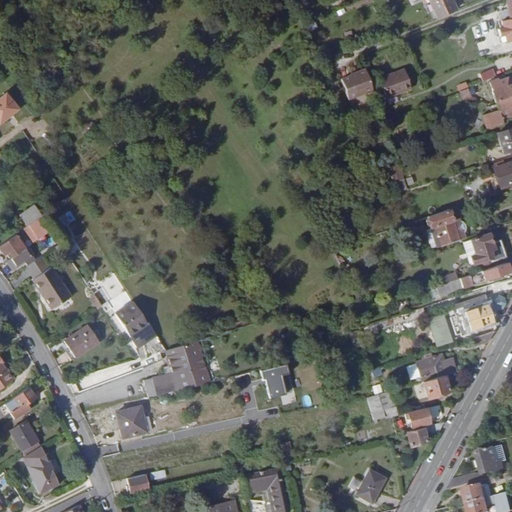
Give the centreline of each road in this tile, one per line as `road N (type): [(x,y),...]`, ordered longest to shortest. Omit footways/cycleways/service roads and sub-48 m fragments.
road 1 (unclassified): [(110,482),(0,277)]
road 2 (tertiary): [(511,332),(413,511)]
